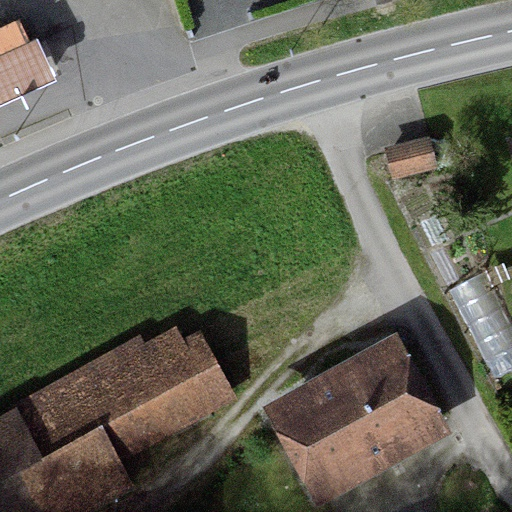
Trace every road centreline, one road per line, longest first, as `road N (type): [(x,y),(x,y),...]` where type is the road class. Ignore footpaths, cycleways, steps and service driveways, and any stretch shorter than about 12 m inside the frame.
road 1 (secondary): [(0,200),(310,80),(511,34)]
road 2 (track): [(310,80),(509,511)]
